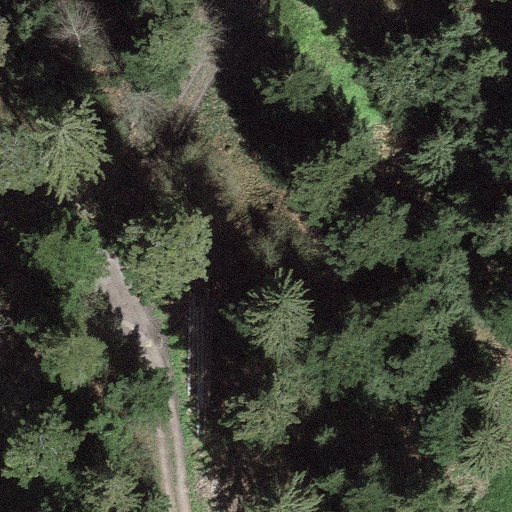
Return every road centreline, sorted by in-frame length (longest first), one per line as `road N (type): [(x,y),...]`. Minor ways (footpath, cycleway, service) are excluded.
road 1 (track): [(247,0),(194,67),(114,284)]
road 2 (track): [(183,511),(114,284)]
road 3 (track): [(0,419),(114,284)]
road 4 (track): [(114,284),(24,181),(0,169)]
